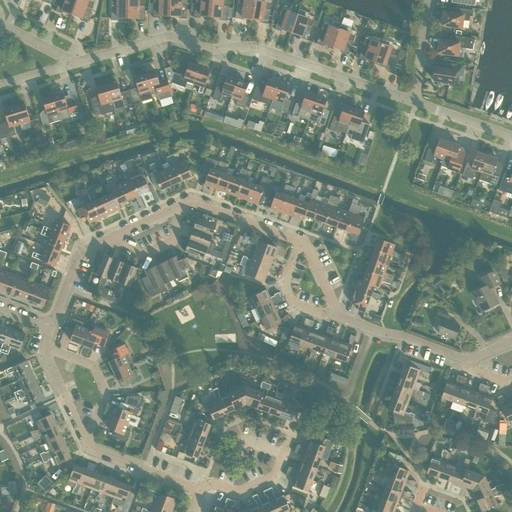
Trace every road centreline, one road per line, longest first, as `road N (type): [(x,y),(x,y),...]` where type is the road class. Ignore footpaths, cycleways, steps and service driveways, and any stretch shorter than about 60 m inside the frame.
road 1 (residential): [(382,91),(258,48),(211,50),(168,36),(75,63)]
road 2 (residential): [(468,358),(343,318),(336,308)]
road 3 (residential): [(86,442),(105,392),(93,365),(43,347)]
road 4 (residential): [(199,490),(86,442)]
road 5 (residential): [(299,241),(185,204)]
